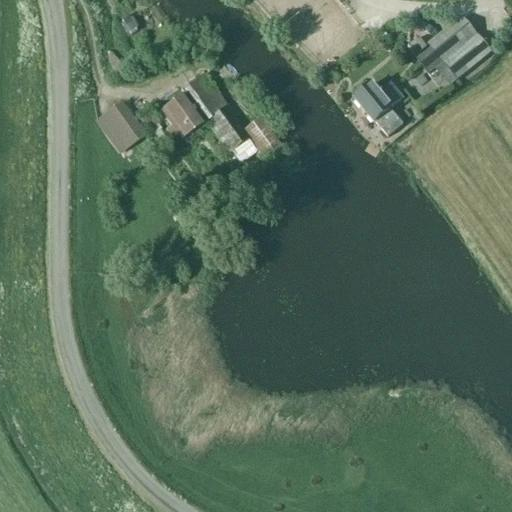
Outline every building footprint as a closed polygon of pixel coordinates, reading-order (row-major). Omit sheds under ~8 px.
[(135,30),(137,29),(132,19),(129,20),(128,17),(121,21),(122,24),(119,26),(125,36),(128,34),(129,37),(136,33),(136,32),(135,30)] [(491,54),(463,20),(454,28),(452,25),(421,51),(431,64),(437,59),(457,83),(491,54)] [(259,120),(243,131),(203,76),(180,93),(183,98),(160,114),(170,127),(165,131),(171,140),(177,136),(181,142),(204,125),(203,125),(205,124),(228,155),(229,155),(236,164),(255,150),(264,161),(281,149),(259,120)] [(390,85),(378,95),(371,86),(353,101),(374,125),(375,124),(388,139),(403,126),(390,111),(403,101),(390,85)] [(121,104),(94,123),(118,156),(144,138),(121,104)] [(151,136),(161,130),(150,112),(140,118),(151,136)]
